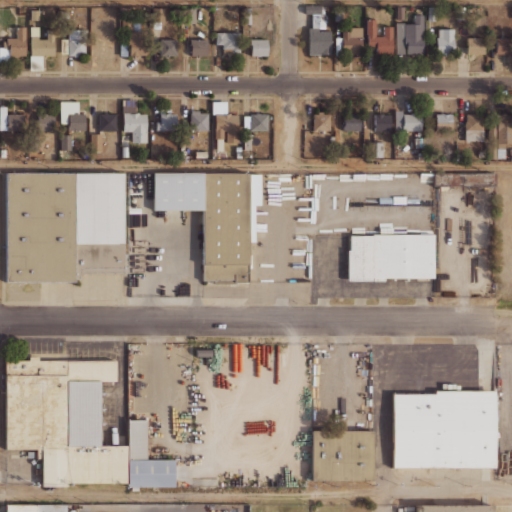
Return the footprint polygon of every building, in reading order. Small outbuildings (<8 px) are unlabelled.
[(428,7),(427,21),(435,21),(436,8),(428,7)] [(457,7),(458,17),(465,17),(464,7),(457,7)] [(183,8),(183,23),(195,23),(195,8),(183,8)] [(31,10),(31,20),(38,20),(39,10),(31,10)] [(404,24),(414,24),(414,14),(423,14),(423,54),(405,55),(404,24)] [(307,27),(312,27),(311,15),(319,15),(319,31),(331,31),(332,55),(308,55),(307,27)] [(366,19),(366,47),(375,46),(375,54),(393,54),(393,25),(382,25),(382,36),(374,36),(374,19),(366,19)] [(395,23),(396,54),(403,54),(403,23),(395,23)] [(25,26),(26,57),(7,57),(6,38),(17,38),(17,27),(25,26)] [(45,27),(55,27),(54,56),(42,56),(41,69),(30,69),(31,27),(37,27),(37,38),(44,38),(45,27)] [(342,27),(342,54),(361,54),(361,27),(342,27)] [(437,28),(436,50),(452,50),(453,28),(437,28)] [(85,30),(86,56),(68,56),(67,31),(85,30)] [(143,54),(120,55),(119,40),(127,39),(126,31),(139,30),(140,47),(143,47),(143,54)] [(214,32),(241,33),(240,54),(222,52),(222,44),(214,44),(214,32)] [(468,36),(486,37),(486,56),(468,56),(468,36)] [(495,36),(511,36),(511,56),(495,56),(495,36)] [(249,37),(267,38),(267,57),(249,57),(249,37)] [(157,38),(175,38),(175,57),(157,57),(157,38)] [(188,39),(207,39),(206,58),(188,58),(188,39)] [(211,101),(211,113),(215,113),(215,139),(223,138),(222,130),(226,130),(226,143),(239,142),(238,112),(227,112),(226,100),(211,101)] [(0,105),(0,130),(23,130),(23,114),(6,114),(6,105),(0,105)] [(67,111),(85,112),(85,131),(67,130),(67,111)] [(98,111),(116,112),(116,131),(98,130),(98,111)] [(122,112),(147,112),(147,141),(131,141),(131,131),(122,130),(122,112)] [(190,112),(208,112),(208,131),(190,131),(190,112)] [(311,112),(329,112),(329,131),(311,131),(311,112)] [(342,112),(360,113),(360,132),(342,132),(342,112)] [(511,112),(495,113),(496,157),(504,157),(503,142),(511,142),(511,112)] [(37,113),(37,130),(53,130),(53,114),(37,113)] [(249,113),(267,113),(267,132),(249,132),(249,113)] [(373,113),(391,113),(390,133),(372,132),(373,113)] [(403,113),(421,113),(421,132),(403,132),(403,113)] [(435,113),(453,113),(453,132),(434,132),(435,113)] [(464,113),(482,113),(482,132),(464,132),(464,113)] [(157,114),(175,114),(175,133),(157,133),(157,114)] [(486,125),(487,158),(495,158),(494,125),(486,125)] [(244,133),(243,148),(250,149),(251,134),(244,133)] [(60,134),(60,149),(70,149),(70,134),(60,134)] [(90,134),(89,150),(100,150),(100,134),(90,134)] [(414,137),(415,147),(424,147),(424,137),(414,137)] [(368,142),(368,156),(381,156),(381,142),(368,142)] [(123,273),(79,273),(79,278),(74,278),(74,281),(5,281),(5,172),(123,172),(123,273)] [(202,280),(202,210),(153,210),(153,172),(248,172),(248,174),(260,174),(260,204),(254,204),(254,242),(248,242),(248,280),(202,280)] [(433,172),(433,186),(494,186),(494,172),(433,172)] [(384,281),(347,281),(347,250),(349,250),(349,235),(371,235),(371,234),(433,234),(433,278),(384,278),(384,281)] [(29,356),(38,356),(38,359),(116,359),(116,380),(100,380),(100,445),(126,445),(126,482),(66,482),(66,485),(42,485),(42,458),(36,458),(36,449),(5,449),(5,359),(29,359),(29,356)] [(392,393),(434,393),(434,390),(495,390),(495,467),(392,467),(392,393)] [(128,485),(128,419),(147,419),(147,459),(174,459),(174,485),(138,485),(138,490),(131,490),(131,485),(128,485)] [(374,479),(312,479),(312,430),(374,430),(374,479)] [(1,511),(1,503),(61,503),(61,511),(1,511)] [(410,511),(410,503),(490,503),(490,511),(410,511)]
